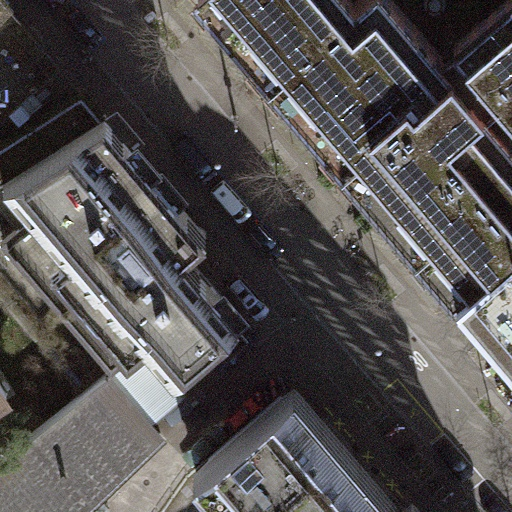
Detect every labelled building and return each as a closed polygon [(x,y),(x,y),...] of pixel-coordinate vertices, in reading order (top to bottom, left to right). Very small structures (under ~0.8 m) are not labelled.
[(0,0),(0,112),(61,61),(7,0),(0,0)] [(511,112),(511,0),(508,0),(455,46),(487,83),(474,94),(393,0),(358,0),(356,2),(354,0),(210,0),(461,291),(511,247),(511,137),(489,110),(501,100),(511,112)] [(102,117),(83,94),(0,146),(0,179),(2,181),(4,180),(102,117)] [(207,233),(106,114),(102,117),(4,180),(32,213),(1,240),(112,370),(146,340),(174,373),(240,317),(185,252),(207,233)] [(511,247),(461,291),(458,294),(475,315),(511,357),(511,247)] [(108,373),(152,424),(190,392),(174,373),(146,340),(112,370),(108,373)] [(29,436),(89,504),(162,434),(152,424),(108,373),(29,436)] [(0,380),(0,398),(8,393),(0,380)] [(426,511),(413,496),(401,506),(309,399),(295,383),(193,470),(204,483),(218,500),(205,511),(206,511),(426,511)] [(78,511),(89,504),(29,436),(0,459),(0,511),(78,511)]
